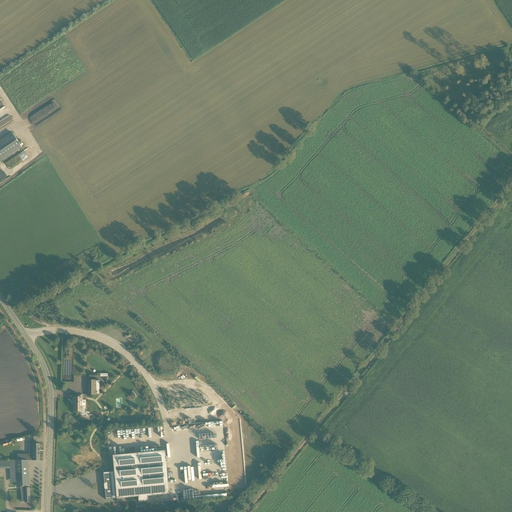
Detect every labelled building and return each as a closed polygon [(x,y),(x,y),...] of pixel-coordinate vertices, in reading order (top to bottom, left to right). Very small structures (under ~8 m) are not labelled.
[(0,160),(21,147),(12,133),(0,141),(0,160)] [(74,402),(74,411),(83,411),(83,397),(73,397),(73,402),(74,402)] [(31,457),(32,457),(32,460),(40,460),(40,444),(30,444),(30,450),(31,450),(31,457)] [(114,472),(103,473),(104,484),(105,484),(106,489),(105,489),(106,500),(138,497),(139,502),(148,501),(147,496),(197,491),(193,448),(113,455),(114,472)] [(18,460),(16,460),(17,487),(24,487),(28,486),(29,486),(28,460),(22,460),(18,460)] [(195,496),(195,498),(229,496),(228,484),(212,485),(213,494),(195,496)] [(24,494),(22,494),(22,502),(25,502),(30,502),(29,488),(28,488),(28,486),(24,487),(24,494)]
